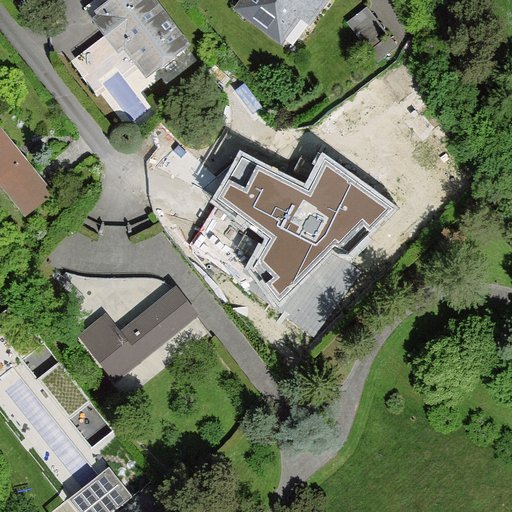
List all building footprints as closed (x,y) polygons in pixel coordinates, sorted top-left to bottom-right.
[(184,44),(150,0),(93,0),(83,8),(105,37),(72,62),(98,97),(106,90),(108,89),(102,82),(118,71),(125,80),(126,79),(142,68),(146,73),(184,44)] [(239,0),(234,7),(279,40),(298,15),(308,22),(324,0),(239,0)] [(367,9),(349,23),(379,62),(397,48),(367,9)] [(394,107),(422,85),(403,60),(374,82),(394,107)] [(0,186),(24,216),(53,192),(45,183),(0,126),(0,186)] [(272,239),(256,269),(281,300),(335,241),(342,246),(364,222),(372,230),(392,209),(325,160),(310,191),(243,157),(219,198),(272,239)] [(197,313),(175,287),(120,332),(106,315),(80,336),(115,379),(197,313)] [(53,511),(112,511),(133,495),(110,466),(97,476),(84,487),(53,511)]
